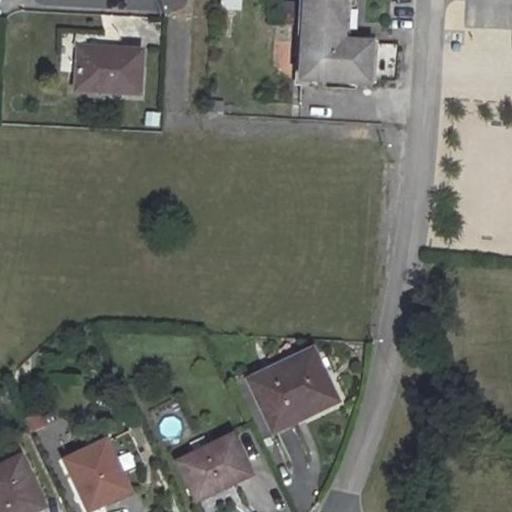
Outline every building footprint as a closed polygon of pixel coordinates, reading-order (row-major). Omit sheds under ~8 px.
[(241,0),(221,0),(222,12),(242,12),(241,0)] [(303,0),(299,78),(365,82),(369,41),(344,40),(346,0),(303,0)] [(81,42),(79,82),(142,86),(143,40),(117,38),(116,45),(81,42)] [(62,39),(58,72),(71,73),(75,41),(62,39)] [(374,46),(374,76),(394,76),(394,46),(374,46)] [(291,355),(248,373),(272,428),(297,419),(293,408),(333,391),(315,353),(293,361),(291,355)] [(142,461),(129,430),(105,440),(118,471),(142,461)] [(105,440),(63,458),(86,504),(125,486),(118,471),(105,440)] [(239,440),(185,464),(202,497),(254,473),(239,440)] [(20,454),(0,463),(0,511),(22,511),(42,502),(20,454)]
